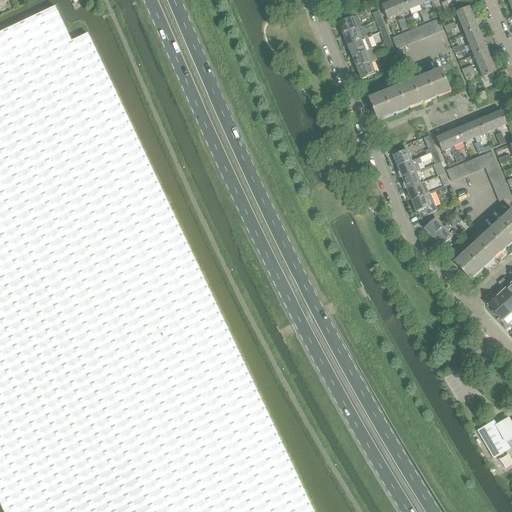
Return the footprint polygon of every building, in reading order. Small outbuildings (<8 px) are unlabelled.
[(405,0),(396,0),(393,1),(399,15),(409,11),(405,0)] [(417,0),(405,0),(409,11),(420,6),(417,0)] [(393,1),(382,6),(388,20),(399,15),(393,1)] [(313,511),(87,34),(71,42),(53,7),(0,31),(0,504),(3,511),(313,511)] [(457,13),(461,24),(475,18),(470,7),(457,13)] [(373,14),(376,22),(382,20),(379,11),(373,14)] [(343,35),(357,30),(362,28),(358,17),(353,19),(353,18),(338,24),(340,30),(339,30),(341,35),(343,35)] [(461,24),(465,34),(479,29),(475,18),(461,24)] [(376,22),(381,33),(387,31),(382,20),(376,22)] [(438,21),(432,23),(437,34),(442,32),(438,21)] [(432,23),(427,25),(431,36),(437,34),(432,23)] [(427,25),(421,28),(425,39),(431,36),(427,25)] [(421,28),(415,30),(420,41),(425,39),(421,28)] [(465,34),(470,45),(483,40),(479,29),(465,34)] [(348,46),(362,41),(357,30),(343,35),(345,41),(344,41),(346,46),(348,46)] [(415,30),(410,32),(414,43),(420,41),(415,30)] [(381,33),(385,44),(391,42),(387,31),(381,33)] [(410,32),(404,35),(409,45),(414,43),(410,32)] [(404,35),(399,37),(403,48),(409,45),(404,35)] [(397,50),(403,48),(399,37),(393,39),(397,50)] [(352,57),(353,57),(373,49),(368,38),(362,41),(348,46),(350,52),(349,52),(351,58),(352,57)] [(470,46),(465,48),(463,44),(458,46),(461,52),(466,50),(467,52),(472,50),(474,56),(487,50),(483,40),(470,45),(470,46)] [(385,44),(390,56),(395,53),(391,42),(385,44)] [(357,69),(371,63),(377,61),(373,49),(353,57),(355,62),(354,63),(356,68),(357,68),(357,69)] [(474,56),(478,67),(492,61),(487,50),(474,56)] [(496,72),(492,61),(478,67),(483,78),(480,79),(485,89),(491,86),(491,85),(495,83),(491,74),(496,72)] [(376,74),(371,63),(357,69),(359,74),(358,74),(360,79),(361,79),(362,80),(376,74)] [(378,121),(451,91),(442,70),(438,72),(439,74),(380,98),(379,96),(373,98),(371,95),(365,98),(368,106),(372,105),(378,121)] [(502,111),(491,116),(496,130),(507,125),(502,111)] [(491,116),(480,120),(486,134),(496,130),(491,116)] [(480,120),(469,125),(475,138),(486,134),(480,120)] [(469,125),(458,129),(464,143),(475,138),(469,125)] [(458,129),(448,134),(453,147),(464,143),(458,129)] [(442,152),(453,147),(448,134),(437,138),(442,152)] [(427,156),(431,155),(436,152),(435,148),(425,152),(427,156)] [(398,167),(398,168),(412,162),(407,151),(394,156),(395,162),(395,163),(397,168),(398,167)] [(433,159),(435,166),(441,163),(436,152),(431,155),(433,159)] [(492,153),(481,158),(486,168),(497,164),(492,153)] [(427,156),(420,159),(422,163),(433,159),(431,155),(427,156)] [(481,158),(476,160),(480,171),(486,168),(481,158)] [(420,159),(412,162),(398,168),(400,173),(399,174),(401,179),(403,179),(417,173),(417,174),(421,172),(418,165),(422,163),(420,159)] [(474,173),(480,171),(476,160),(470,162),(474,173)] [(469,175),(474,173),(470,162),(464,165),(469,175)] [(499,170),(497,164),(486,168),(488,174),(499,170)] [(436,167),(440,177),(446,175),(442,165),(436,167)] [(463,178),(469,175),(464,165),(459,167),(463,178)] [(458,180),(463,178),(459,167),(453,169),(458,180)] [(452,182),(458,180),(453,169),(447,172),(452,182)] [(488,174),(491,180),(501,175),(499,170),(488,174)] [(407,190),(421,184),(417,174),(417,173),(403,179),(405,184),(404,185),(406,190),(407,190)] [(440,177),(445,188),(450,186),(446,175),(440,177)] [(503,181),(501,175),(491,180),(493,185),(503,181)] [(493,185),(495,191),(506,186),(503,181),(493,185)] [(421,185),(421,184),(407,190),(409,195),(408,196),(410,201),(411,201),(412,201),(426,196),(426,195),(429,194),(425,183),(421,185)] [(508,192),(506,186),(495,191),(497,196),(508,192)] [(500,202),(510,198),(508,192),(497,196),(500,202)] [(431,194),(426,196),(412,201),(414,206),(413,207),(415,212),(416,212),(416,213),(419,211),(422,220),(433,213),(438,211),(431,194)] [(471,280),(511,242),(511,211),(506,217),(508,219),(465,258),(463,257),(458,261),(455,259),(450,263),(456,270),(459,267),(471,280)] [(433,238),(444,228),(435,218),(433,213),(422,220),(426,228),(424,229),(428,233),(428,235),(431,238),(433,238)] [(461,215),(460,214),(455,218),(456,219),(451,224),(456,229),(467,218),(463,213),(461,215)] [(448,225),(444,228),(433,238),(436,242),(436,243),(439,247),(440,247),(441,248),(452,237),(448,232),(451,229),(448,225)] [(511,296),(506,290),(498,298),(511,313),(511,312),(511,296)] [(498,298),(489,306),(493,310),(492,311),(498,317),(499,316),(503,321),(507,317),(511,313),(498,298)] [(511,422),(511,423),(509,419),(497,426),(494,422),(479,431),(495,458),(510,449),(507,443),(511,440),(511,422)]
